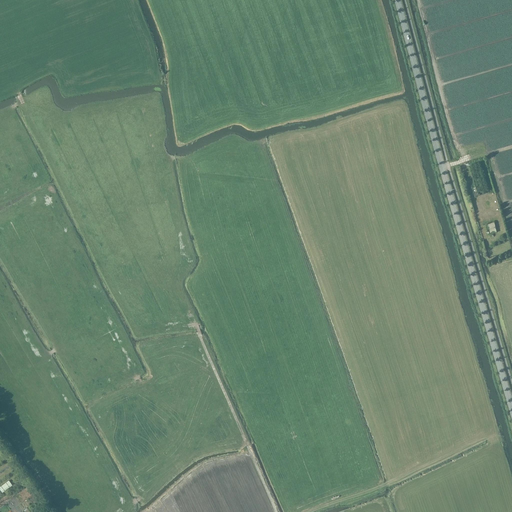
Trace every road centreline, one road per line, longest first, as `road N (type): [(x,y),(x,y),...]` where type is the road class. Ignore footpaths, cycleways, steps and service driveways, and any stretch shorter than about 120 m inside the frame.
road 1 (tertiary): [(511,409),(396,0)]
road 2 (track): [(188,325),(201,335),(276,511)]
